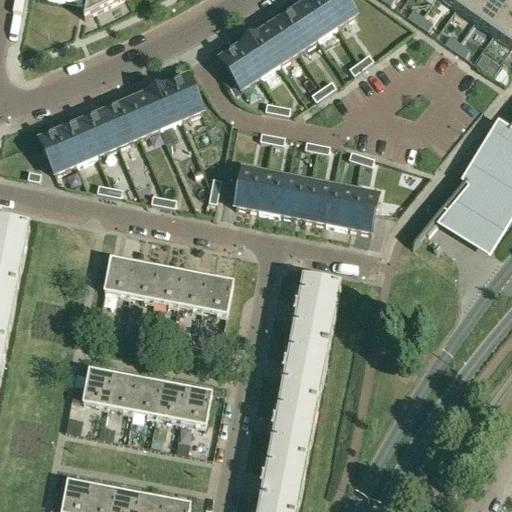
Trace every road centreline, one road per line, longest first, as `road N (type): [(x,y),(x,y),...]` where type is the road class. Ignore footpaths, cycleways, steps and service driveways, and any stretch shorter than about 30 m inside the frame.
road 1 (primary): [(511,267),(446,351),(354,511)]
road 2 (residential): [(0,195),(274,248)]
road 3 (residential): [(0,110),(103,77),(249,0)]
road 4 (residential): [(274,248),(223,511)]
road 5 (primary): [(377,511),(511,316)]
